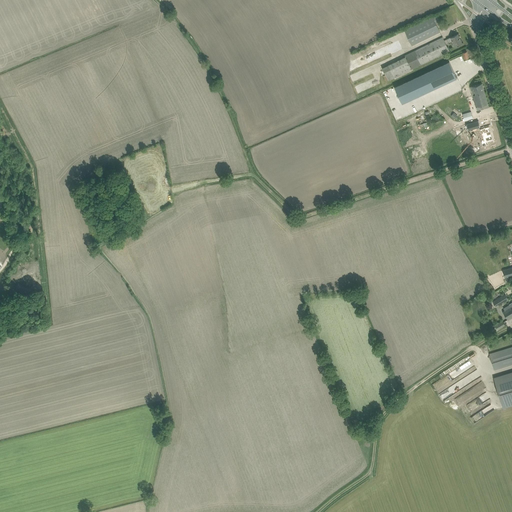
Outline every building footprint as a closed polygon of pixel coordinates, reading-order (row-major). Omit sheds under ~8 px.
[(438,14),(428,19),(405,30),(412,45),(440,32),(436,23),(441,20),(438,14)] [(357,40),(371,39),(370,25),(357,25),(357,40)] [(458,34),(453,36),(451,37),(447,39),(448,42),(452,40),(455,46),(462,43),(458,34)] [(450,51),(443,36),(405,55),(405,56),(382,67),(388,80),(450,51)] [(449,61),(395,87),(402,103),(457,78),(449,61)] [(482,83),(477,84),(470,87),(473,95),(477,110),(489,107),(482,83)] [(471,111),(462,114),(464,120),(473,118),(471,111)] [(479,119),(467,123),(469,129),(481,125),(479,119)] [(489,125),(480,128),(482,132),(484,140),(492,138),(489,125)] [(511,267),(503,270),(505,277),(507,276),(508,279),(511,277),(511,267)] [(505,293),(493,301),(496,305),(498,304),(499,304),(508,299),(505,293)] [(511,302),(503,308),(505,310),(503,312),(508,320),(511,317),(511,302)] [(502,320),(493,326),(497,330),(506,325),(502,320)] [(511,346),(489,353),(494,369),(511,363),(511,346)] [(511,371),(494,377),(503,407),(511,404),(511,371)]
